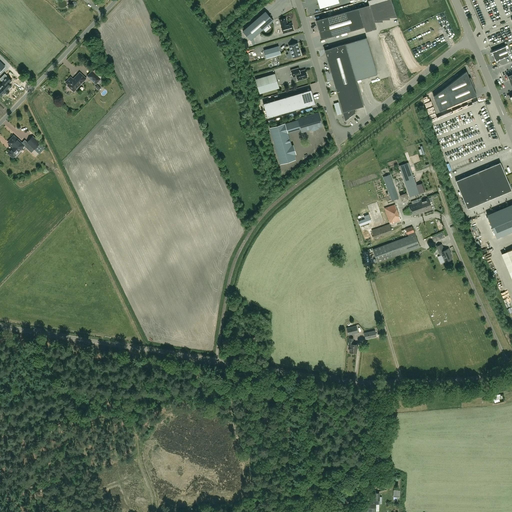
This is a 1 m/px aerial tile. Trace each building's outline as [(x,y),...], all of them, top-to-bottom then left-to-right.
[(325,17),(316,20),(318,30),(321,39),(364,27),(366,32),(376,29),(374,22),(383,22),(382,20),(390,19),(389,17),(397,17),(391,0),(369,0),(368,0),(369,5),(359,8),(325,17)] [(273,20),(265,11),(243,31),(251,40),(273,20)] [(283,33),(294,30),(292,23),(288,24),(286,18),(280,20),(281,26),(283,33)] [(336,91),(345,121),(356,112),(355,108),(364,106),(356,79),(377,73),(366,37),(345,43),(324,50),(336,91)] [(292,58),(301,55),(297,43),(289,45),(292,58)] [(281,54),(279,46),(264,50),(266,59),(281,54)] [(505,46),(492,52),(495,61),(509,55),(505,46)] [(298,80),(307,77),(305,70),(299,71),(298,68),(291,70),(293,77),(296,76),(298,80)] [(100,79),(92,71),(88,76),(96,84),(100,79)] [(469,78),(466,71),(433,96),(439,111),(476,95),(474,88),(475,88),(471,77),(469,78)] [(76,89),(80,84),(81,84),(86,79),(80,72),(75,77),(75,78),(73,80),(71,77),(66,82),(69,86),(69,87),(71,89),(72,89),(75,91),(76,89)] [(256,79),(260,94),(279,88),(275,73),(256,79)] [(5,83),(0,87),(0,92),(4,96),(13,87),(10,84),(13,81),(8,77),(6,75),(1,79),(5,83)] [(313,95),(311,89),(263,103),(267,118),(307,106),(315,104),(313,95)] [(298,119),(301,129),(302,131),(312,128),(312,130),(317,128),(317,127),(322,126),(318,113),(298,119)] [(287,133),(285,124),(285,123),(270,128),(281,164),(295,159),(294,155),(296,154),(293,145),(291,146),(287,133)] [(24,145),(23,144),(20,141),(18,139),(17,139),(14,136),(8,142),(13,147),(14,147),(19,151),(24,145)] [(31,152),(34,149),(40,143),(33,136),(27,142),(29,144),(26,148),(31,152)] [(39,154),(45,147),(40,143),(34,149),(39,154)] [(14,147),(13,147),(8,153),(13,158),(19,151),(14,147)] [(409,162),(399,166),(410,197),(419,194),(424,192),(421,184),(417,185),(414,177),(409,162)] [(456,181),(461,195),(467,209),(511,190),(500,162),(456,181)] [(392,201),(399,198),(390,174),(383,177),(392,201)] [(413,216),(432,209),(428,198),(422,200),(421,198),(413,201),(414,203),(409,205),(413,216)] [(511,203),(487,214),(497,238),(511,231),(511,203)] [(395,204),(384,208),(390,224),(401,221),(395,204)] [(373,249),(378,262),(420,247),(412,226),(405,229),(408,236),(373,249)] [(391,226),(373,233),(374,236),(379,234),(380,236),(393,231),(391,226)] [(445,262),(452,259),(449,253),(450,253),(448,248),(444,250),(441,244),(436,246),(440,255),(442,254),(445,262)] [(358,332),(357,328),(356,326),(347,328),(348,335),(358,333),(358,332)] [(365,339),(376,337),(375,330),(364,333),(365,339)] [(357,349),(357,344),(353,344),(353,338),(349,338),(349,344),(350,344),(350,352),(356,353),(356,348),(357,349)] [(379,496),(379,493),(374,493),(374,495),(370,495),(370,503),(376,503),(376,504),(379,504),(379,496)] [(376,511),(376,504),(376,503),(370,503),(365,503),(365,511),(376,511)]
